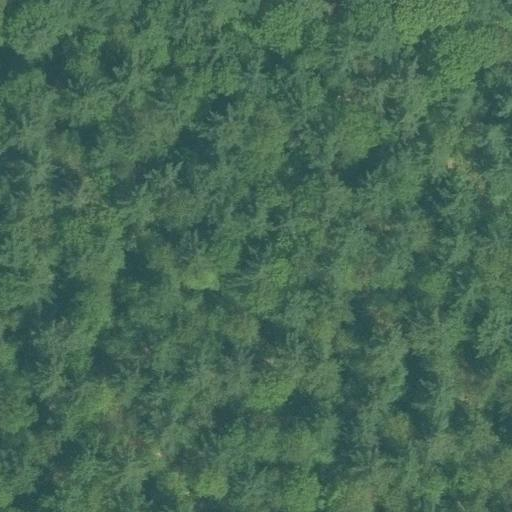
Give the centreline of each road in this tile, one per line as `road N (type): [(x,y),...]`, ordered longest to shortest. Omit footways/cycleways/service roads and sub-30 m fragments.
road 1 (track): [(378,511),(244,470),(50,428),(0,401)]
road 2 (track): [(511,73),(305,0)]
